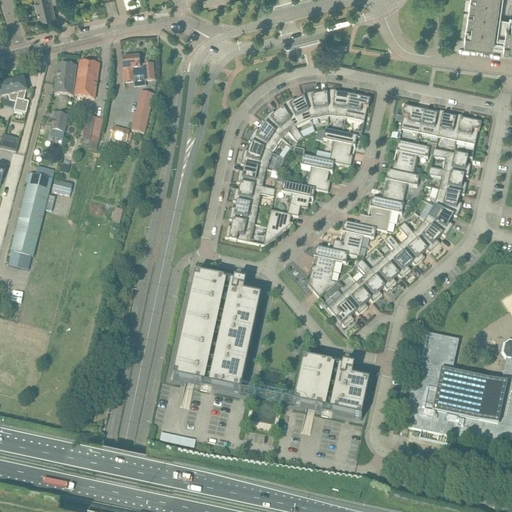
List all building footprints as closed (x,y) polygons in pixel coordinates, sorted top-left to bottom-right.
[(60,0),(34,0),(39,20),(54,16),(50,1),(53,1),(54,3),(61,1),(60,0)] [(92,9),(90,0),(77,0),(80,11),(84,9),(85,10),(92,9)] [(90,0),(92,9),(100,7),(99,6),(105,4),(103,0),(90,0)] [(511,21),(511,23),(503,22),(503,20),(496,19),(498,0),(474,0),(475,1),(471,0),(469,0),(468,9),(473,10),(473,15),(468,14),(463,44),(492,48),(492,46),(503,47),(503,49),(507,50),(511,50),(511,21)] [(144,82),(154,81),(153,65),(143,66),(143,70),(140,71),(139,57),(122,59),(123,69),(124,83),(134,83),(134,78),(144,77),(144,82)] [(94,100),(98,75),(99,65),(80,63),(78,73),(75,97),(94,100)] [(57,65),(54,95),(73,97),(76,67),(57,65)] [(24,101),(26,93),(27,93),(23,80),(13,82),(7,83),(7,84),(0,85),(0,98),(0,99),(8,97),(10,102),(16,103),(14,112),(26,115),(29,103),(24,101)] [(326,91),(326,95),(328,118),(345,119),(349,97),(340,96),(341,92),(333,91),(326,91)] [(311,121),(328,118),(326,95),(317,96),(317,92),(309,94),(304,95),(302,96),(303,99),(311,121)] [(141,93),(131,132),(144,135),(153,96),(141,93)] [(349,97),(345,119),(364,123),(367,109),(368,109),(371,98),(370,97),(358,95),(357,99),(349,97)] [(311,121),(303,99),(295,103),(293,100),(286,103),(280,107),(282,110),(295,128),(311,121)] [(402,123),(401,131),(419,135),(424,113),(417,111),(418,108),(406,105),(405,108),(404,108),(403,116),(404,116),(403,117),(402,123)] [(262,123),(264,125),(282,140),(288,134),(297,144),(302,139),(303,139),(295,128),(282,110),(275,115),(273,112),(267,117),(263,121),(262,123)] [(431,114),(424,113),(419,135),(439,139),(443,117),(444,113),(432,111),(431,114)] [(62,140),(67,117),(55,114),(49,137),(62,140)] [(450,118),(443,117),(439,139),(457,143),(461,121),(462,117),(450,114),(450,118)] [(461,121),(457,143),(475,146),(478,132),(479,133),(481,125),(480,124),(480,121),(469,118),(468,122),(461,121)] [(94,119),(89,143),(98,144),(103,120),(94,119)] [(282,140),(264,125),(259,132),(256,130),(252,136),(249,141),(248,143),(251,144),(272,154),(282,140)] [(132,135),(128,134),(129,132),(113,128),(110,140),(130,145),(132,135)] [(334,164),(351,168),(353,157),(350,156),(352,147),(355,148),(357,138),(353,137),(325,131),(323,141),(333,143),(329,163),(334,164)] [(3,135),(0,147),(0,149),(16,153),(20,140),(3,135)] [(394,162),(392,172),(413,177),(417,157),(428,160),(430,150),(398,143),(396,153),(399,154),(397,163),(394,162)] [(240,166),(244,167),(266,170),(272,154),(251,144),(248,153),(244,151),(242,159),(240,166)] [(464,177),(468,178),(471,166),(467,166),(468,159),(472,160),(472,159),(433,151),(432,158),(445,161),(443,172),(464,177)] [(332,173),(334,164),(329,163),(302,157),(300,167),(311,169),(307,188),(306,189),(315,191),(328,194),(330,183),(327,182),(329,173),(332,173)] [(64,162),(63,165),(61,173),(68,175),(70,167),(69,166),(70,163),(64,162)] [(262,188),(266,170),(244,167),(243,173),(239,172),(236,184),(240,185),(262,188)] [(441,179),(439,190),(461,196),(464,197),(467,185),(463,184),(464,177),(443,172),(430,169),(428,176),(441,179)] [(419,178),(413,177),(392,172),(387,171),(385,181),(388,182),(386,191),(383,191),(381,201),(402,205),(407,186),(417,188),(419,178)] [(12,253),(8,266),(28,272),(32,258),(33,258),(52,180),(36,176),(30,175),(30,176),(27,175),(25,183),(27,184),(11,252),(12,253)] [(55,181),(52,193),(69,197),(72,185),(55,181)] [(313,200),(315,191),(306,189),(307,188),(283,183),(281,193),(291,195),(287,215),(270,212),(263,247),(265,247),(293,224),(290,224),(291,217),(298,218),(300,208),(308,210),(310,199),(313,200)] [(275,191),(262,188),(240,185),(239,191),(235,190),(232,202),(236,203),(258,208),(261,196),(274,199),(275,191)] [(458,204),(461,196),(439,190),(433,207),(454,217),(457,218),(458,216),(460,212),(462,205),(458,204)] [(49,197),(46,211),(51,213),(55,198),(49,197)] [(404,206),(402,205),(381,201),(372,199),(370,209),(373,209),(371,219),(362,217),(360,227),(376,231),(387,234),(391,213),(402,215),(403,210),(404,206)] [(229,221),(232,222),(254,226),(258,208),(236,203),(235,210),(231,209),(229,221)] [(449,224),(454,217),(433,207),(425,222),(442,236),(445,238),(449,232),(453,226),(449,224)] [(116,208),(112,222),(119,224),(123,210),(116,208)] [(227,227),(225,239),(228,240),(228,241),(236,242),(237,241),(250,244),(254,226),(232,222),(231,228),(227,227)] [(437,242),(442,236),(425,222),(413,234),(413,235),(427,251),(427,252),(429,255),(435,250),(440,245),(437,242)] [(334,242),(332,251),(332,252),(348,255),(348,256),(359,258),(363,238),(374,240),(376,231),(360,227),(344,224),(342,233),(345,234),(343,243),(334,242)] [(407,239),(399,247),(398,247),(413,264),(415,267),(424,259),(422,256),(427,252),(427,251),(413,235),(413,234),(404,224),(398,229),(407,239)] [(408,268),(413,264),(398,247),(399,247),(390,236),(384,241),(393,252),(384,260),(398,276),(401,279),(410,271),(408,268)] [(332,252),(332,251),(316,248),(314,258),(317,259),(315,268),(312,268),(308,286),(319,299),(337,284),(336,283),(331,282),(335,263),(346,265),(348,256),(348,255),(332,252)] [(384,260),(370,271),(370,272),(385,288),(384,289),(387,292),(396,284),(393,281),(398,276),(384,260)] [(379,293),(384,289),(385,288),(370,272),(370,271),(362,261),(356,266),(365,276),(355,284),(370,301),(373,304),(382,296),(379,293)] [(240,395),(261,300),(255,298),(243,296),(246,285),(234,283),(234,285),(195,276),(172,380),(185,383),(240,395)] [(370,301),(355,284),(341,297),(356,313),(358,316),(368,308),(365,305),(370,301)] [(341,297),(327,309),(335,318),(335,319),(341,326),(341,325),(344,328),(353,321),(351,318),(356,313),(341,297)] [(409,408),(406,422),(410,423),(409,428),(409,429),(425,432),(442,436),(444,436),(462,440),(464,440),(504,449),(507,450),(511,451),(511,450),(511,340),(509,340),(504,344),(501,355),(505,361),(506,361),(501,384),(487,381),(456,375),(451,374),(458,342),(424,335),(408,407),(409,408)] [(361,421),(366,397),(369,384),(352,380),(353,374),(354,370),(342,368),(342,370),(303,361),(293,406),(361,421)] [(161,434),(159,444),(194,451),(196,441),(161,434)]
